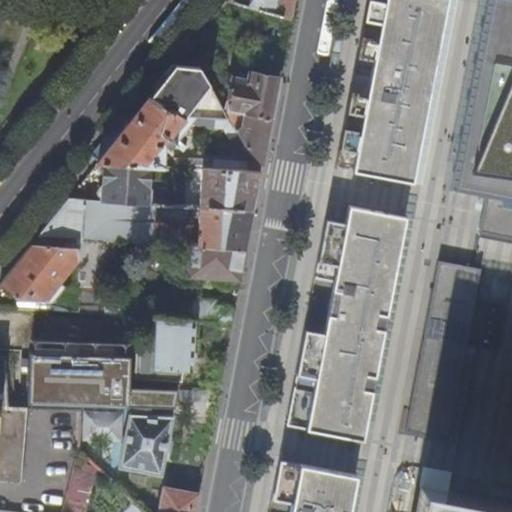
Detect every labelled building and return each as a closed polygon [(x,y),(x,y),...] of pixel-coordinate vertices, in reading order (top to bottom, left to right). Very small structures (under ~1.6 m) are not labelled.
[(233,0),(290,18),(293,0),(233,0)] [(352,170),(413,181),(447,0),(385,0),(385,1),(380,0),(368,0),(358,56),(374,59),(368,93),(351,90),(336,166),(353,167),(352,170)] [(511,0),(488,0),(452,190),(485,196),(478,233),(511,239),(511,0)] [(190,107),(210,84),(200,67),(176,65),(150,97),(184,115),(188,115),(193,110),(190,107)] [(233,79),(228,110),(234,111),(239,112),(244,113),(271,117),(279,78),(251,74),(249,81),(233,79)] [(170,147),(173,143),(177,138),(170,133),(184,116),(184,115),(150,97),(99,161),(105,161),(150,164),(162,165),(164,141),(170,147)] [(242,127),(244,113),(239,112),(236,129),(237,130),(242,127)] [(242,127),(237,130),(246,145),(254,154),(262,164),(268,135),(271,117),(244,113),(242,127)] [(241,154),(253,156),(254,154),(246,145),(237,130),(236,129),(231,119),(188,115),(184,115),(184,116),(191,121),(198,126),(222,129),(241,154)] [(177,138),(191,121),(184,116),(170,133),(177,138)] [(186,145),(177,138),(173,143),(182,150),(186,145)] [(253,156),(249,171),(261,171),(262,164),(254,154),(253,156)] [(175,156),(175,166),(185,167),(195,167),(248,171),(249,160),(175,156)] [(147,202),(150,164),(105,161),(102,199),(147,202)] [(203,176),(201,206),(254,210),(257,191),(261,171),(249,171),(248,171),(195,167),(195,175),(203,176)] [(154,223),(156,203),(147,202),(102,199),(70,197),(40,234),(119,240),(180,244),(246,249),(250,231),(254,210),(201,206),(200,227),(189,226),(154,223)] [(287,424),(363,439),(406,215),(349,204),(346,222),(326,218),(315,277),(334,281),(324,332),(305,329),(287,424)] [(190,206),(189,226),(200,227),(201,206),(190,206)] [(117,268),(119,240),(40,234),(32,245),(78,248),(79,311),(105,313),(109,267),(117,268)] [(237,279),(240,279),(246,249),(180,244),(179,256),(190,257),(188,276),(227,278),(227,280),(230,282),(235,282),(236,281),(237,279)] [(67,288),(50,309),(79,311),(78,248),(32,245),(0,285),(18,300),(46,301),(60,283),(67,288)] [(472,266),(439,260),(405,433),(448,441),(481,268),(472,266)] [(182,300),(180,318),(196,319),(218,321),(218,324),(231,326),(235,308),(215,305),(216,300),(190,299),(190,301),(182,300)] [(192,370),(195,338),(196,338),(198,337),(199,327),(198,325),(197,324),(196,324),(196,319),(180,318),(158,317),(155,350),(138,349),(137,378),(183,381),(184,368),(192,370)] [(32,340),(32,352),(115,353),(116,341),(32,340)] [(178,388),(129,386),(131,353),(122,353),(115,353),(32,352),(27,352),(26,404),(133,408),(133,414),(150,415),(150,409),(174,408),(174,406),(177,391),(178,388)] [(0,480),(22,482),(28,409),(7,407),(7,395),(6,373),(5,359),(0,358),(0,480)] [(186,390),(185,405),(204,406),(204,391),(186,390)] [(160,475),(172,416),(171,416),(153,415),(150,415),(133,414),(129,414),(119,466),(160,475)] [(348,511),(356,473),(280,459),(272,498),(292,502),(289,511),(348,511)] [(147,478),(129,474),(127,482),(145,485),(147,478)] [(67,511),(91,511),(94,477),(70,476),(67,511)] [(164,488),(159,511),(194,511),(195,511),(199,494),(164,488)] [(511,511),(511,508),(447,496),(422,492),(417,511),(511,511)]
